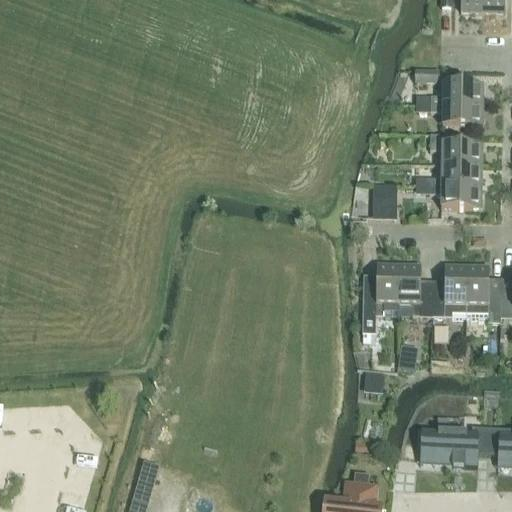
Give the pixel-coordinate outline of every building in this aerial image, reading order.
[(452,11),(452,0),(440,0),(440,11),(452,11)] [(482,17),(482,0),(460,0),(460,17),(482,17)] [(482,0),(482,17),(504,17),(504,0),(482,0)] [(439,87),(439,75),(415,75),(415,87),(439,87)] [(430,109),(482,110),(482,88),(443,87),(442,101),(431,101),(430,106),(430,109)] [(430,106),(431,101),(416,101),(416,109),(418,109),(430,109),(430,106)] [(482,110),(430,109),(418,109),(418,117),(430,117),(442,117),(442,131),(482,132),(482,110)] [(430,140),(430,148),(429,156),(442,156),(441,170),(481,170),(481,149),(445,148),(445,140),(430,140)] [(415,183),(415,191),(481,192),(481,170),(441,170),(441,183),(429,183),(415,183)] [(396,213),(396,191),(373,190),(372,212),(396,213)] [(480,214),(481,192),(415,191),(415,199),(441,199),(440,214),(480,214)] [(375,349),(375,321),(383,321),(383,309),(397,310),(398,270),(376,269),(376,281),(363,281),(362,349),(375,349)] [(411,310),(411,322),(431,322),(432,294),(420,294),(420,270),(398,270),(397,310),(411,310)] [(444,270),(444,294),(432,294),(431,322),(465,323),(467,271),(444,270)] [(488,299),(489,271),(467,271),(465,323),(487,323),(487,328),(500,328),(500,323),(500,299),(488,299)] [(511,299),(500,299),(500,323),(511,323),(511,299)] [(402,348),(399,372),(417,374),(420,350),(402,348)] [(382,399),(384,380),(365,379),(364,397),(382,399)] [(511,431),(472,430),(471,435),(478,436),(477,456),(497,457),(497,464),(511,464),(511,431)] [(421,433),(420,460),(452,462),(451,468),(477,470),(477,456),(478,436),(471,435),(421,433)] [(380,447),(355,446),(354,457),(360,457),(360,456),(367,456),(367,457),(380,458),(380,447)] [(140,482),(155,486),(159,471),(144,466),(140,482)] [(380,511),(373,511),(375,492),(346,489),(344,508),(330,506),(329,511),(380,511)]
